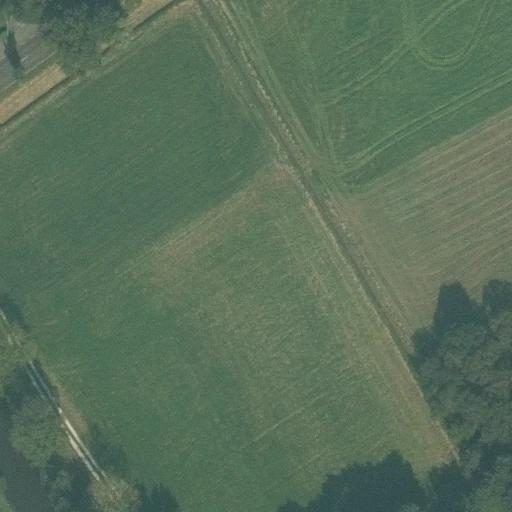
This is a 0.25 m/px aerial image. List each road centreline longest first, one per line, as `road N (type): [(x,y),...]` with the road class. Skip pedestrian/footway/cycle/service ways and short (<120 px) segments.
road 1 (track): [(223,0),(378,275)]
road 2 (track): [(110,511),(0,326)]
road 3 (tertiary): [(109,0),(0,80)]
